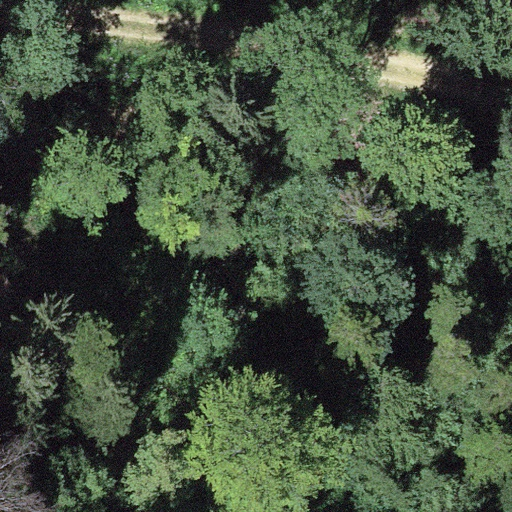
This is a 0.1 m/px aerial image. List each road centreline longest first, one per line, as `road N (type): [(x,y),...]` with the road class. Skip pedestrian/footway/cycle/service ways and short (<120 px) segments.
road 1 (track): [(511,93),(409,63),(250,35),(0,3)]
road 2 (track): [(221,511),(215,454),(195,402),(151,341),(0,203)]
